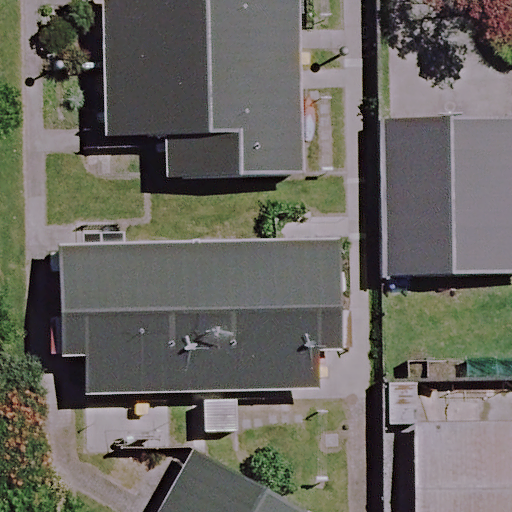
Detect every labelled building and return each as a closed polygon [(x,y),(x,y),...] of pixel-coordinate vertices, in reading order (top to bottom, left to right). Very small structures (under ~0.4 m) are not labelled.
[(296,0),(167,0),(167,6),(113,4),(108,138),(164,140),(163,180),(290,184),(296,0)] [(511,132),(385,131),(384,280),(511,281),(511,132)] [(170,398),(316,396),(316,361),(331,360),(330,258),(65,260),(66,370),(89,370),(90,456),(171,455),(170,398)] [(511,511),(511,432),(438,436),(441,511),(511,511)] [(273,511),(190,469),(167,511),(273,511)]
